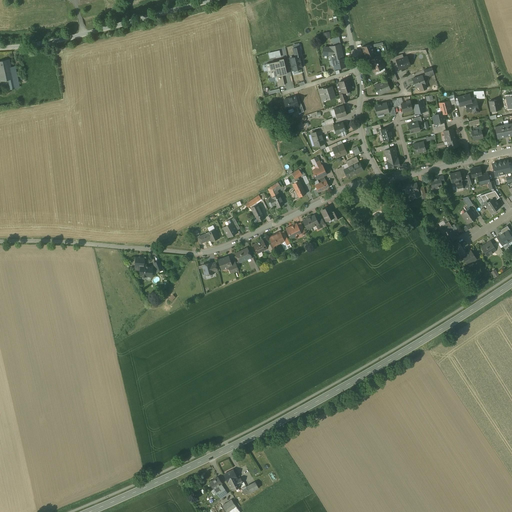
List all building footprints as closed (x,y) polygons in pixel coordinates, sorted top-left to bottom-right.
[(331,38),(333,46),(340,45),(341,45),(339,37),(331,38)] [(330,47),(331,48),(324,47),(324,54),(331,54),(333,61),(343,58),(340,45),(333,46),(330,47)] [(371,45),(362,47),(365,54),(371,51),(373,51),(372,47),(371,45)] [(293,48),(295,57),(299,56),(299,55),(301,54),(300,47),(293,48)] [(270,61),(281,59),(279,50),(268,52),(270,61)] [(371,51),(365,54),(368,61),(369,60),(373,58),(373,56),(371,51)] [(295,57),(290,58),(293,70),(302,68),(299,56),(295,57)] [(379,56),(373,58),(369,60),(375,72),(385,68),(379,56)] [(407,56),(396,60),(400,69),(411,65),(407,56)] [(279,61),(266,64),(267,72),(270,71),(272,77),(276,77),(282,75),(283,75),(282,74),(287,73),(284,58),(279,59),(279,61)] [(343,58),(333,61),(335,69),(346,67),(344,58),(343,58)] [(10,60),(0,61),(0,71),(11,70),(11,67),(10,60)] [(15,67),(11,67),(11,70),(0,71),(0,78),(0,81),(8,80),(10,89),(19,87),(15,67)] [(282,75),(276,77),(278,87),(284,85),(282,75)] [(426,84),(423,75),(413,79),(416,87),(420,86),(425,84),(426,84)] [(348,79),(339,82),(342,92),(352,88),(348,79)] [(387,81),(375,86),(379,95),(391,90),(387,81)] [(319,89),(322,101),(335,97),(331,87),(326,88),(325,87),(322,89),(322,90),(319,91),(319,89)] [(469,94),(458,97),(460,106),(466,104),(465,102),(471,101),(469,94)] [(295,96),(284,100),(288,109),(296,106),(299,106),(298,105),(295,96)] [(498,99),(489,101),(491,111),(500,109),(498,99)] [(439,103),(442,113),(442,114),(444,114),(452,112),(450,105),(452,104),(451,100),(439,103)] [(476,100),(471,101),(465,102),(466,104),(468,111),(473,110),(478,108),(476,100)] [(407,103),(401,105),(404,113),(408,112),(408,110),(412,109),(413,110),(410,101),(406,102),(407,103)] [(387,102),(375,105),(378,115),(390,112),(389,108),(387,102)] [(425,111),(423,103),(413,105),(415,114),(425,111)] [(344,106),(334,109),(337,118),(346,115),(344,106)] [(433,117),(435,123),(435,124),(444,122),(446,121),(444,114),(442,114),(442,113),(434,115),(433,117)] [(415,122),(409,124),(411,133),(421,130),(419,123),(423,123),(421,117),(414,118),(415,122)] [(278,123),(271,125),(274,133),(282,129),(279,122),(278,123)] [(435,123),(431,124),(434,133),(444,131),(446,130),(444,122),(435,124),(435,123)] [(511,122),(495,126),(498,138),(499,138),(498,136),(501,136),(501,137),(511,134),(511,122)] [(343,123),(333,126),(335,131),(336,135),(341,134),(341,132),(346,131),(343,123)] [(381,129),(384,141),(393,139),(390,127),(381,129)] [(477,130),(471,131),(474,139),(483,137),(481,128),(477,130)] [(446,130),(444,131),(447,141),(448,141),(455,139),(455,138),(453,129),(448,130),(446,130)] [(311,134),(315,145),(324,143),(322,135),(321,131),(320,131),(311,134)] [(456,138),(455,138),(455,139),(448,141),(449,148),(458,146),(456,138)] [(424,141),(413,144),(415,153),(426,150),(424,141)] [(331,151),(333,150),(333,149),(338,146),(337,143),(329,147),(331,151)] [(338,146),(333,149),(333,150),(337,157),(341,156),(344,155),(344,154),(347,153),(343,144),(338,146)] [(352,149),(354,153),(355,153),(356,155),(360,153),(357,147),(352,149)] [(385,150),(388,160),(388,161),(397,158),(395,152),(396,152),(395,147),(385,150)] [(319,167),(322,166),(319,162),(320,162),(317,157),(312,160),(314,164),(317,169),(320,168),(319,167)] [(356,157),(346,161),(349,167),(353,166),(358,163),(356,157)] [(388,160),(387,161),(389,168),(400,165),(398,158),(397,158),(388,161),(388,160)] [(508,159),(491,163),(494,177),(499,175),(499,176),(504,175),(503,174),(511,173),(508,159)] [(359,162),(358,163),(353,166),(356,172),(356,173),(363,170),(359,162)] [(327,174),(323,165),(322,166),(319,167),(320,168),(317,169),(313,171),(317,179),(319,178),(324,176),(327,174)] [(352,174),(356,172),(353,166),(349,167),(344,170),(343,167),(336,171),(340,178),(347,175),(348,178),(352,175),(352,174)] [(480,167),(470,169),(472,177),(478,176),(482,175),(482,174),(480,167)] [(299,170),(293,174),(296,179),(303,175),(299,170)] [(460,172),(450,174),(452,183),(455,182),(462,181),(462,180),(460,172)] [(485,174),(482,174),(482,175),(478,176),(480,185),(488,183),(490,182),(488,174),(487,173),(486,173),(485,174)] [(440,177),(430,179),(431,183),(432,183),(433,187),(438,186),(438,188),(439,187),(439,189),(443,188),(442,183),(440,177)] [(467,179),(462,180),(462,181),(455,182),(457,190),(470,187),(469,185),(467,179)] [(322,182),(316,185),(320,192),(330,187),(326,180),(322,182)] [(300,181),(293,184),(300,197),(307,194),(300,181)] [(494,181),(490,182),(488,183),(489,189),(496,187),(494,181)] [(276,183),(269,188),(273,193),(274,196),(277,195),(275,190),(279,187),(276,183)] [(409,184),(403,185),(405,194),(411,192),(412,198),(419,196),(417,191),(418,191),(416,183),(409,185),(409,184)] [(480,196),(485,203),(494,197),(496,200),(499,198),(495,191),(480,196)] [(268,196),(270,198),(268,200),(272,207),(274,206),(276,209),(283,205),(277,195),(274,196),(273,193),(268,196)] [(259,195),(246,204),(248,207),(255,202),(256,202),(261,199),(259,195)] [(467,196),(463,198),(468,208),(473,205),(467,196)] [(494,197),(485,203),(491,213),(500,207),(497,204),(498,203),(496,200),(494,197)] [(265,218),(258,204),(251,208),(257,222),(265,218)] [(334,211),(331,206),(322,210),(328,221),(336,217),(334,211)] [(338,209),(334,211),(336,217),(337,219),(343,216),(338,209)] [(476,219),(469,209),(463,213),(469,223),(476,219)] [(307,220),(303,221),(308,230),(317,225),(320,224),(318,220),(315,215),(311,217),(311,216),(306,219),(307,220)] [(230,220),(232,223),(236,230),(240,229),(234,218),(230,220)] [(320,219),(318,220),(320,224),(317,225),(319,230),(325,227),(320,219)] [(448,221),(438,228),(448,242),(456,237),(453,232),(450,228),(451,227),(450,226),(451,225),(448,221)] [(232,223),(223,227),(228,237),(237,232),(236,230),(232,223)] [(297,225),(287,231),(291,240),(299,235),(302,234),(297,226),(297,225)] [(498,233),(500,235),(507,230),(511,236),(511,233),(511,232),(507,226),(501,230),(501,231),(498,233)] [(208,233),(202,235),(204,240),(210,238),(211,242),(219,238),(215,229),(208,232),(208,233)] [(507,241),(511,238),(511,236),(507,230),(500,235),(497,237),(502,245),(507,242),(507,241)] [(284,231),(280,233),(284,241),(286,245),(290,243),(284,231)] [(280,232),(269,237),(274,246),(284,241),(280,233),(280,232)] [(254,245),(258,253),(258,251),(260,250),(260,251),(261,251),(263,250),(267,248),(266,246),(265,244),(264,245),(262,241),(254,245)] [(490,241),(485,245),(485,244),(481,247),(486,255),(495,250),(496,249),(493,246),(490,241)] [(462,247),(459,243),(452,248),(447,251),(450,255),(456,251),(456,250),(462,247)] [(270,244),(266,246),(267,248),(263,250),(264,251),(269,253),(273,251),(270,244)] [(497,244),(493,246),(496,249),(495,250),(498,254),(502,252),(497,244)] [(465,253),(462,247),(456,250),(456,251),(460,257),(461,256),(467,265),(476,259),(470,250),(465,253)] [(244,260),(251,256),(247,248),(235,254),(239,262),(240,262),(241,262),(243,261),(244,260)] [(145,258),(136,257),(135,265),(144,266),(145,258)] [(229,257),(219,260),(222,269),(229,267),(230,273),(238,271),(235,262),(231,264),(229,257)] [(255,257),(251,258),(256,267),(259,265),(255,257)] [(159,260),(153,263),(156,272),(163,270),(159,260)] [(211,263),(203,265),(205,275),(213,273),(213,272),(211,264),(211,263)] [(152,267),(144,266),(135,265),(135,269),(140,270),(140,275),(142,275),(141,277),(142,279),(144,279),(146,278),(146,276),(151,277),(152,267)] [(233,469),(224,474),(228,482),(237,477),(233,469)] [(218,477),(209,483),(215,490),(216,489),(218,493),(218,494),(221,497),(227,493),(220,484),(222,483),(218,477)] [(238,479),(237,477),(228,482),(232,489),(241,485),(240,482),(242,481),(241,478),(238,479)] [(256,481),(242,488),(244,491),(248,489),(249,492),(259,487),(256,481)] [(231,500),(223,506),(227,511),(235,505),(231,500)]
